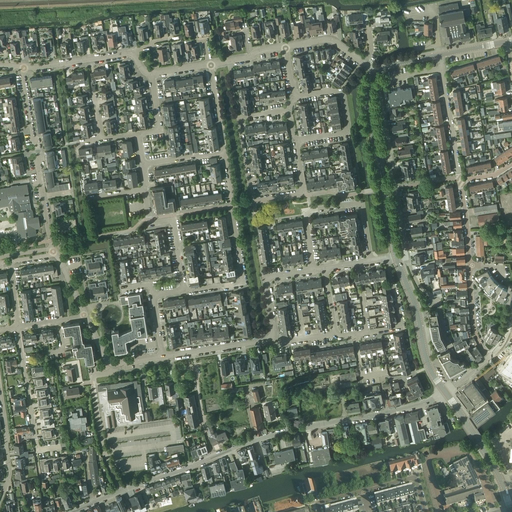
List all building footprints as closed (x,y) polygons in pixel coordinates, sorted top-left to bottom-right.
[(457,3),(438,7),(439,14),(438,14),(440,24),(464,19),(464,16),(471,14),(470,8),(462,10),(459,10),(457,3)] [(493,15),(492,15),(494,22),(494,23),(498,22),(499,31),(508,29),(504,8),(495,10),(495,8),(491,9),(493,15)] [(391,16),(390,11),(381,12),(381,17),(375,17),(376,26),(382,26),(382,21),(384,21),(384,22),(389,22),(389,16),(391,16)] [(361,14),(349,16),(346,17),(346,24),(350,23),(350,24),(362,22),(362,18),(364,18),(365,20),(368,20),(367,13),(361,13),(361,14)] [(234,20),(225,22),(226,24),(227,24),(228,30),(237,29),(239,28),(239,25),(238,21),(243,21),(241,14),(234,15),(234,20)] [(340,21),(339,15),(333,16),(334,21),(328,22),(329,31),(337,30),(336,23),(337,23),(337,21),(340,21)] [(320,22),(315,22),(317,33),(323,32),(322,26),(325,26),(325,24),(324,16),(319,17),(320,22)] [(281,23),(280,17),(276,18),(277,24),(280,24),(282,36),(284,36),(284,37),(285,36),(289,35),(287,22),(281,23)] [(172,22),(171,18),(165,19),(167,27),(171,26),(172,33),(179,32),(177,21),(172,22)] [(197,21),(195,21),(196,31),(200,30),(200,33),(206,32),(209,31),(208,21),(207,18),(202,19),(202,22),(198,22),(198,20),(197,21)] [(310,18),(305,19),(306,26),(307,29),(310,29),(310,34),(317,33),(315,22),(311,23),(310,18)] [(452,40),(461,38),(460,34),(466,33),(464,24),(465,24),(465,21),(464,19),(440,24),(440,26),(442,25),(443,27),(442,27),(443,37),(445,37),(446,43),(452,42),(452,40)] [(166,27),(165,20),(162,20),(162,24),(155,25),(157,36),(164,35),(163,27),(166,27)] [(189,24),(185,24),(186,35),(193,34),(192,31),(192,28),(195,28),(194,21),(189,22),(189,24)] [(277,27),(275,21),(265,22),(266,33),(268,32),(268,37),(275,36),(274,28),(277,27)] [(263,29),(262,22),(258,23),(258,25),(251,26),(253,38),(261,36),(260,29),(263,29)] [(293,23),(293,22),(291,22),(291,24),(291,30),(294,29),(295,36),(304,35),(302,24),(294,25),(294,23),(293,23)] [(142,24),(142,28),(138,28),(139,35),(138,35),(139,39),(140,39),(140,40),(149,38),(148,31),(151,30),(149,23),(142,24)] [(480,24),(476,25),(477,29),(478,33),(479,32),(480,37),(482,36),(482,37),(486,36),(486,35),(485,28),(484,26),(480,26),(480,24)] [(119,36),(117,26),(112,27),(113,33),(107,34),(109,46),(110,46),(110,47),(111,47),(112,47),(113,47),(114,46),(114,45),(117,45),(116,36),(119,36)] [(126,32),(125,26),(118,27),(119,35),(122,35),(124,44),(129,43),(131,43),(133,42),(131,31),(126,32)] [(489,28),(485,28),(486,35),(486,36),(490,35),(489,35),(493,34),(492,30),(493,30),(493,26),(488,27),(489,28)] [(15,42),(10,43),(12,54),(19,52),(18,44),(22,43),(21,36),(22,36),(22,31),(16,31),(17,37),(14,37),(15,42)] [(100,34),(92,36),(94,49),(102,47),(101,38),(104,38),(103,35),(103,31),(100,32),(100,34)] [(360,36),(360,31),(353,31),(350,32),(350,37),(351,37),(352,41),(354,40),(354,46),(362,45),(362,42),(364,42),(364,36),(360,36)] [(390,39),(389,31),(379,32),(380,35),(377,35),(378,43),(388,42),(388,39),(390,39)] [(460,34),(461,38),(461,40),(470,38),(474,37),(473,31),(469,31),(469,33),(466,33),(460,34)] [(241,39),(241,35),(231,37),(232,45),(230,45),(229,47),(230,48),(231,49),(233,49),(233,50),(241,49),(240,40),(241,40),(240,39),(241,39)] [(89,44),(87,36),(80,37),(81,41),(77,41),(78,51),(87,50),(86,44),(89,44)] [(34,46),(27,47),(28,55),(36,54),(36,52),(39,52),(36,38),(32,39),(33,43),(34,46)] [(51,46),(50,40),(47,41),(48,44),(46,45),(46,43),(44,42),(41,42),(40,43),(42,55),(50,54),(48,47),(51,46)] [(72,49),(70,40),(66,40),(66,43),(61,43),(63,53),(66,53),(68,53),(69,52),(69,50),(72,49)] [(192,47),(192,42),(185,43),(186,49),(191,49),(192,57),(200,56),(198,46),(192,47)] [(176,50),(173,50),(174,60),(181,59),(181,55),(180,53),(184,52),(183,43),(178,44),(175,45),(176,50)] [(162,49),(158,49),(160,61),(168,59),(168,57),(170,57),(169,52),(167,52),(166,48),(169,48),(169,44),(162,46),(162,49)] [(502,55),(494,57),(496,64),(504,62),(502,55)] [(479,69),(485,67),(483,61),(476,63),(479,69)] [(121,66),(119,66),(120,72),(129,70),(128,64),(126,65),(125,62),(120,63),(121,66)] [(340,64),(339,65),(348,72),(350,70),(351,68),(345,63),(342,66),(340,64)] [(339,65),(337,67),(340,69),(338,72),(345,77),(346,75),(348,72),(339,65)] [(458,76),(464,74),(462,67),(456,69),(458,76)] [(105,68),(100,69),(101,78),(105,77),(105,79),(106,79),(110,79),(110,76),(109,73),(109,71),(106,71),(105,68)] [(251,68),(249,68),(250,77),(253,77),(254,79),(258,79),(257,78),(256,78),(254,68),(251,68)] [(96,78),(101,78),(100,69),(94,70),(94,73),(91,73),(93,84),(96,83),(96,78)] [(121,77),(119,78),(119,81),(125,80),(128,79),(127,76),(130,76),(129,70),(120,72),(121,77)] [(83,71),(78,72),(79,81),(80,84),(85,83),(86,85),(88,85),(87,74),(84,75),(83,71)] [(79,81),(78,72),(72,73),(72,76),(66,77),(68,88),(75,87),(74,82),(79,81)] [(333,73),(332,74),(342,81),(344,79),(345,77),(338,72),(336,75),(333,73)] [(300,80),(300,82),(309,80),(312,79),(312,77),(314,76),(314,74),(312,74),(311,73),(310,73),(310,75),(300,76),(300,77),(301,80),(300,80)] [(198,74),(199,86),(200,88),(203,87),(203,88),(204,88),(204,83),(207,82),(206,75),(203,76),(202,75),(200,75),(199,74),(198,74)] [(332,74),(331,76),(334,78),(332,81),(339,86),(340,84),(342,81),(332,74)] [(6,77),(3,77),(5,86),(8,85),(8,86),(9,87),(13,86),(12,77),(9,77),(6,77)] [(126,82),(125,84),(126,88),(129,88),(135,87),(138,86),(137,81),(133,81),(133,78),(132,79),(128,79),(125,80),(126,82)] [(136,93),(134,93),(134,96),(140,95),(140,92),(141,92),(145,91),(144,85),(138,86),(135,87),(136,93)] [(389,98),(387,100),(390,102),(390,105),(397,104),(398,107),(400,107),(399,104),(405,103),(405,100),(413,99),(412,97),(411,88),(403,89),(403,87),(397,88),(398,90),(391,91),(388,92),(389,95),(389,98)] [(110,90),(101,92),(102,98),(106,97),(107,97),(108,100),(114,99),(114,95),(113,94),(111,95),(110,91),(110,90)] [(79,101),(77,102),(77,104),(84,103),(83,101),(84,101),(88,100),(87,94),(78,95),(78,96),(79,101)] [(140,95),(134,96),(135,99),(136,104),(138,104),(147,103),(146,97),(142,97),(141,98),(140,95)] [(107,103),(103,103),(104,109),(113,108),(112,102),(115,102),(114,99),(108,100),(108,103),(107,103)] [(84,103),(77,104),(78,108),(80,107),(81,113),(90,112),(89,106),(85,106),(84,106),(84,103)] [(138,104),(136,104),(136,110),(137,113),(143,112),(143,109),(144,109),(146,109),(148,108),(147,103),(138,104)] [(399,111),(399,107),(392,108),(393,112),(390,113),(391,120),(401,118),(400,111),(399,111)] [(113,108),(104,109),(105,115),(109,114),(110,114),(110,117),(117,116),(116,113),(116,111),(114,111),(113,108)] [(82,119),(79,119),(80,122),(86,121),(86,118),(87,118),(91,117),(90,112),(81,113),(82,119)] [(143,112),(137,113),(137,116),(140,116),(141,121),(149,120),(148,114),(146,114),(144,115),(143,112)] [(110,120),(106,121),(107,126),(116,125),(115,119),(117,119),(117,116),(110,117),(111,120),(110,120)] [(502,122),(498,123),(499,127),(503,126),(503,127),(504,130),(511,128),(511,120),(502,122)] [(86,121),(80,122),(80,125),(83,124),(84,130),(92,129),(92,123),(88,123),(87,124),(86,121)] [(405,126),(404,121),(398,122),(398,125),(392,126),(393,132),(403,131),(403,127),(405,126)] [(19,124),(6,126),(6,128),(11,127),(12,130),(11,130),(11,133),(17,132),(17,130),(20,129),(19,124)] [(50,129),(45,130),(42,130),(42,131),(43,134),(42,134),(43,139),(51,138),(50,133),(50,129)] [(93,134),(92,129),(84,130),(85,136),(82,136),(83,139),(90,138),(90,135),(93,134)] [(408,138),(408,133),(401,134),(401,137),(395,138),(396,144),(407,143),(406,138),(408,138)] [(10,140),(11,143),(20,142),(19,140),(18,139),(18,136),(18,137),(17,134),(8,135),(9,139),(10,140)] [(52,143),(51,138),(43,139),(44,145),(45,148),(53,147),(52,143)] [(20,144),(20,142),(11,143),(11,147),(10,148),(11,152),(20,150),(19,147),(20,147),(19,145),(20,144)] [(110,144),(104,145),(105,154),(112,153),(112,157),(115,156),(114,153),(114,150),(111,151),(110,144)] [(98,153),(96,153),(97,159),(101,158),(102,158),(101,154),(105,154),(104,145),(97,146),(98,153)] [(413,149),(412,145),(404,146),(405,149),(398,150),(398,153),(399,157),(411,155),(410,149),(413,149)] [(92,147),(86,148),(87,157),(91,156),(91,160),(97,159),(96,153),(93,154),(92,147)] [(132,147),(123,149),(124,152),(122,153),(122,155),(120,156),(121,158),(127,158),(127,155),(133,154),(132,147)] [(498,148),(496,149),(498,152),(499,155),(503,161),(508,158),(504,151),(502,149),(499,151),(498,148)] [(498,164),(503,161),(499,155),(498,152),(496,149),(494,151),(495,153),(497,156),(494,158),(498,164)] [(45,156),(46,161),(58,159),(57,155),(56,155),(53,155),(54,155),(53,151),(46,152),(46,156),(45,156)] [(12,158),(10,158),(11,163),(12,163),(13,168),(23,166),(23,164),(22,163),(22,161),(21,161),(21,158),(21,156),(12,158)] [(210,171),(221,169),(220,169),(220,168),(220,167),(220,164),(217,164),(216,158),(209,159),(210,163),(207,164),(208,168),(210,168),(210,171)] [(58,159),(46,161),(47,167),(48,166),(48,169),(48,170),(51,169),(56,169),(55,165),(54,160),(58,159)] [(123,167),(122,167),(123,171),(129,170),(128,167),(135,166),(134,159),(125,160),(126,164),(122,165),(123,167)] [(403,165),(401,165),(402,171),(413,169),(412,164),(413,163),(412,159),(404,161),(402,161),(403,165)] [(343,188),(346,188),(356,186),(354,174),(353,174),(351,163),(344,164),(344,167),(340,167),(341,169),(335,170),(335,172),(337,173),(341,172),(342,174),(343,174),(344,177),(337,178),(338,185),(339,189),(340,189),(340,190),(341,190),(343,190),(343,188)] [(23,166),(13,168),(13,174),(14,174),(15,176),(17,176),(24,175),(23,172),(24,172),(23,169),(24,169),(23,166)] [(413,169),(402,171),(403,176),(406,176),(407,179),(407,180),(415,178),(415,174),(413,174),(413,169)] [(129,173),(129,170),(123,171),(123,174),(127,173),(128,179),(137,178),(136,172),(129,173)] [(506,172),(501,175),(505,180),(510,177),(506,172)] [(276,174),(275,174),(275,176),(277,175),(279,186),(279,185),(282,185),(284,185),(282,176),(279,176),(279,173),(276,174)] [(116,179),(109,180),(111,189),(117,188),(116,181),(119,181),(118,175),(115,175),(116,179)] [(508,185),(505,180),(501,175),(496,178),(500,184),(503,182),(506,187),(508,185)] [(92,191),(91,183),(87,183),(86,180),(84,180),(86,192),(92,191)] [(0,206),(9,205),(9,208),(9,211),(10,210),(10,211),(14,210),(16,224),(17,224),(18,228),(17,228),(18,237),(36,235),(35,229),(35,228),(40,228),(39,225),(38,216),(33,217),(32,210),(31,210),(26,210),(20,211),(20,209),(19,204),(30,202),(27,185),(18,186),(17,185),(11,186),(11,187),(0,188),(0,206)] [(156,188),(152,188),(156,212),(176,209),(176,206),(176,204),(175,198),(173,199),(168,199),(169,203),(166,204),(164,193),(173,191),(172,185),(156,188)] [(410,196),(406,196),(407,202),(418,200),(420,200),(419,194),(418,190),(409,192),(410,196)] [(418,200),(407,202),(408,207),(411,207),(412,210),(412,211),(421,209),(421,205),(418,205),(418,200)] [(60,203),(60,201),(53,202),(54,209),(55,209),(56,214),(66,212),(65,202),(60,203)] [(498,212),(496,204),(474,208),(475,215),(498,212)] [(423,213),(423,210),(416,211),(417,214),(408,216),(410,222),(421,220),(420,214),(423,213)] [(500,223),(498,213),(478,216),(479,226),(500,223)] [(341,236),(347,235),(358,233),(357,227),(359,227),(357,214),(343,216),(343,215),(341,215),(340,216),(340,217),(339,217),(340,226),(340,228),(348,227),(348,230),(347,230),(347,232),(342,233),(341,234),(341,236)] [(424,226),(423,223),(417,224),(418,227),(411,228),(412,236),(422,234),(421,227),(424,226)] [(155,233),(150,234),(150,236),(155,235),(156,238),(165,236),(165,234),(163,234),(163,232),(161,232),(160,229),(154,230),(155,233)] [(489,244),(489,236),(476,237),(477,256),(484,256),(483,245),(489,244)] [(428,241),(427,237),(426,237),(420,238),(420,241),(413,242),(414,249),(425,247),(424,241),(426,241),(428,241)] [(223,248),(231,247),(230,239),(224,240),(224,243),(220,243),(220,246),(222,246),(223,248)] [(185,246),(186,254),(195,253),(194,250),(196,250),(196,247),(191,248),(191,245),(185,246)] [(442,250),(434,251),(435,259),(446,258),(446,254),(443,254),(442,250)] [(426,256),(425,251),(418,252),(418,255),(415,255),(416,262),(424,261),(423,257),(426,256)] [(93,262),(94,267),(105,265),(104,264),(102,264),(101,257),(94,258),(95,261),(93,262)] [(86,268),(94,267),(93,262),(92,262),(91,258),(84,259),(86,268)] [(141,260),(139,260),(139,265),(140,266),(140,268),(141,271),(141,273),(142,278),(144,278),(145,279),(147,279),(145,269),(143,269),(142,264),(141,260)] [(52,264),(47,265),(48,274),(51,273),(52,277),(58,276),(56,268),(53,267),(52,264)] [(105,266),(105,265),(94,267),(95,271),(96,271),(97,275),(104,273),(103,266),(105,266)] [(434,268),(433,265),(427,266),(427,269),(421,270),(422,278),(425,277),(425,283),(431,282),(430,276),(434,276),(433,268),(434,268)] [(95,271),(94,267),(86,268),(87,276),(94,275),(93,271),(95,271)] [(490,275),(487,270),(476,276),(478,280),(478,281),(480,282),(483,286),(482,287),(484,288),(488,291),(487,292),(490,293),(494,296),(493,297),(496,297),(503,301),(509,303),(511,294),(511,285),(509,284),(507,289),(502,286),(497,283),(494,280),(490,275)] [(358,275),(355,275),(357,283),(363,283),(363,284),(365,283),(364,273),(361,274),(361,273),(360,272),(358,272),(358,275)] [(130,275),(120,276),(121,276),(121,279),(122,278),(123,281),(125,281),(125,282),(125,283),(132,282),(131,280),(136,279),(136,277),(131,277),(130,275)] [(98,291),(108,289),(108,288),(106,288),(105,281),(98,282),(99,286),(97,286),(98,291)] [(90,292),(98,291),(97,286),(96,286),(95,283),(88,284),(90,292)] [(277,291),(275,292),(276,297),(280,297),(280,295),(283,295),(281,284),(279,285),(279,286),(276,286),(277,291)] [(109,290),(108,289),(98,291),(99,296),(100,295),(101,299),(108,298),(107,291),(109,290)] [(99,296),(98,291),(90,292),(91,301),(98,300),(97,296),(99,296)] [(118,330),(112,331),(115,352),(128,350),(126,339),(136,335),(137,336),(148,334),(146,324),(145,318),(143,303),(141,303),(141,302),(142,302),(143,301),(143,297),(142,296),(142,293),(140,293),(128,295),(122,296),(120,297),(121,301),(121,305),(123,305),(129,304),(129,305),(132,326),(134,329),(119,335),(118,330)] [(9,308),(9,304),(0,305),(0,314),(7,313),(7,310),(11,309),(10,308),(9,308)] [(277,312),(278,314),(288,312),(287,310),(289,309),(288,307),(288,304),(285,305),(279,306),(279,308),(278,309),(279,311),(277,312)] [(428,312),(429,318),(429,320),(429,321),(430,324),(431,327),(430,327),(431,331),(432,334),(433,338),(434,346),(437,351),(436,352),(439,351),(440,350),(447,347),(445,344),(441,335),(437,313),(436,314),(435,311),(436,311),(436,310),(430,312),(428,312)] [(79,322),(62,325),(64,335),(73,333),(75,344),(71,344),(73,356),(85,354),(86,364),(94,363),(91,344),(84,345),(83,343),(83,342),(82,341),(81,340),(79,322)] [(295,329),(294,327),(281,329),(282,332),(280,332),(281,334),(285,334),(285,337),(289,336),(291,336),(290,330),(295,329)] [(50,329),(47,330),(48,342),(52,341),(53,339),(57,338),(56,332),(53,333),(52,328),(50,328),(50,329)] [(501,334),(491,328),(484,338),(495,345),(501,334)] [(45,342),(48,342),(47,330),(43,330),(43,329),(41,329),(42,333),(39,334),(40,341),(43,341),(45,342)] [(33,332),(30,332),(31,341),(34,341),(35,342),(40,341),(39,334),(36,334),(35,330),(33,331),(33,332)] [(465,338),(470,337),(470,335),(471,335),(470,330),(462,331),(463,336),(460,337),(461,339),(465,338)] [(28,342),(31,341),(30,332),(26,333),(26,332),(24,332),(25,336),(22,337),(23,344),(28,343),(28,342)] [(456,332),(453,333),(454,339),(455,341),(461,339),(460,337),(460,336),(457,337),(456,332)] [(9,336),(5,336),(7,348),(12,347),(12,346),(15,345),(14,338),(11,338),(10,334),(8,334),(9,336)] [(459,342),(458,343),(461,350),(465,348),(467,347),(466,345),(468,344),(466,340),(462,341),(461,340),(458,341),(459,342)] [(457,352),(461,350),(458,343),(457,343),(457,342),(453,343),(457,352)] [(470,355),(474,352),(472,350),(469,345),(468,346),(469,347),(466,350),(470,355)] [(473,349),(472,350),(474,352),(477,357),(475,359),(477,362),(483,356),(477,348),(477,347),(473,350),(473,349)] [(511,347),(499,366),(506,371),(505,372),(501,369),(499,372),(511,380),(511,347)] [(438,355),(449,376),(450,376),(466,367),(462,359),(460,360),(459,361),(458,359),(457,359),(455,359),(454,359),(452,358),(451,357),(450,356),(450,355),(450,353),(450,352),(449,350),(439,355),(438,355)] [(394,359),(394,361),(408,357),(407,355),(406,355),(405,352),(398,354),(399,357),(394,359)] [(275,360),(272,360),(274,368),(274,371),(282,370),(281,366),(287,365),(291,364),(290,356),(286,356),(286,354),(276,356),(274,356),(275,360)] [(255,356),(251,357),(252,370),(260,369),(260,372),(264,372),(262,364),(259,365),(259,362),(258,357),(256,357),(255,357),(255,356)] [(237,362),(235,362),(237,372),(238,372),(244,371),(245,374),(249,374),(248,364),(245,365),(244,361),(243,361),(243,358),(237,359),(237,362)] [(222,361),(221,361),(223,373),(229,372),(230,375),(234,374),(233,363),(232,363),(232,364),(229,364),(228,360),(227,360),(227,359),(222,360),(222,361)] [(13,360),(5,361),(7,371),(15,370),(14,366),(16,365),(16,360),(13,360)] [(401,367),(396,368),(397,370),(410,367),(410,365),(409,365),(408,362),(400,364),(401,367)] [(40,366),(38,365),(37,367),(31,368),(32,373),(31,373),(32,377),(45,375),(44,371),(45,371),(46,369),(42,366),(40,366)] [(69,368),(69,365),(63,366),(63,369),(66,369),(68,380),(76,379),(74,367),(69,368)] [(500,375),(492,365),(483,373),(488,380),(494,376),(496,379),(500,375)] [(356,380),(355,372),(340,375),(341,382),(356,380)] [(45,383),(44,376),(42,376),(42,377),(33,379),(35,388),(47,386),(46,382),(45,383)] [(424,392),(417,376),(407,381),(411,391),(406,393),(409,399),(424,392)] [(110,384),(98,386),(98,391),(100,403),(103,403),(103,406),(103,412),(104,411),(106,425),(106,427),(126,424),(127,425),(129,424),(141,422),(139,410),(144,409),(140,383),(137,383),(137,380),(131,381),(121,382),(119,382),(110,384)] [(485,399),(472,381),(462,388),(463,389),(462,389),(465,392),(471,400),(473,404),(474,403),(474,404),(475,403),(477,406),(485,399)] [(190,390),(189,382),(180,383),(180,391),(190,390)] [(173,383),(165,384),(167,394),(172,394),(173,399),(175,399),(176,407),(181,407),(178,386),(174,387),(173,383)] [(68,389),(68,386),(62,387),(62,390),(66,390),(67,398),(79,396),(78,388),(68,389)] [(157,387),(157,386),(152,386),(147,386),(147,387),(148,387),(150,398),(154,397),(158,396),(160,404),(164,404),(162,392),(162,386),(157,387)] [(46,388),(36,390),(37,395),(36,396),(37,399),(48,397),(50,397),(49,394),(47,394),(46,388)] [(258,388),(252,390),(254,401),(261,399),(258,388)] [(491,394),(490,394),(496,401),(502,397),(496,390),(491,394)] [(375,397),(363,399),(365,408),(369,407),(368,406),(371,405),(372,409),(380,408),(379,403),(383,402),(381,393),(374,394),(375,397)] [(396,394),(392,395),(395,406),(402,405),(401,402),(400,396),(397,397),(396,394)] [(184,396),(187,409),(197,408),(194,395),(184,396)] [(390,398),(387,399),(389,408),(395,406),(392,395),(389,396),(390,398)] [(48,397),(37,399),(38,404),(38,408),(51,406),(50,402),(49,403),(48,397)] [(500,407),(492,397),(469,415),(476,424),(500,407)] [(348,404),(347,404),(347,408),(348,414),(353,413),(353,414),(356,414),(356,412),(360,412),(361,411),(361,410),(360,406),(359,406),(358,402),(357,402),(348,404)] [(276,418),(273,403),(263,406),(267,420),(276,418)] [(442,418),(438,404),(438,405),(427,408),(431,424),(435,438),(450,432),(449,428),(447,422),(444,423),(442,418)] [(253,422),(254,426),(262,423),(259,407),(258,407),(257,406),(255,407),(255,408),(250,409),(253,422)] [(50,408),(39,410),(40,416),(39,416),(40,419),(51,418),(53,417),(52,414),(50,414),(50,408)] [(82,415),(81,408),(76,408),(76,411),(71,411),(72,417),(69,417),(70,428),(76,427),(76,426),(80,426),(80,429),(86,428),(85,420),(86,420),(85,415),(82,415)] [(200,425),(197,408),(187,409),(190,426),(200,425)] [(298,417),(297,408),(287,409),(289,419),(298,417)] [(405,423),(415,420),(420,419),(418,411),(403,415),(402,415),(394,417),(401,444),(410,442),(405,423)] [(51,418),(40,419),(41,424),(41,425),(41,428),(54,426),(54,423),(52,423),(51,418)] [(394,433),(391,418),(385,419),(386,420),(378,422),(379,429),(384,428),(384,430),(388,429),(389,434),(394,433)] [(405,423),(410,442),(411,442),(426,439),(423,429),(418,430),(415,420),(405,423)] [(264,430),(262,423),(254,426),(256,436),(264,434),(263,430),(264,430)] [(370,441),(367,423),(355,425),(356,430),(362,429),(364,442),(370,441)] [(377,434),(375,423),(368,424),(369,428),(368,428),(370,435),(377,434)] [(213,432),(211,425),(207,426),(210,434),(212,434),(213,436),(210,438),(213,445),(228,438),(225,431),(218,434),(217,431),(213,432)] [(29,426),(13,429),(15,442),(22,441),(21,434),(23,434),(22,433),(30,432),(29,426)] [(53,434),(53,428),(42,430),(43,436),(42,436),(43,439),(56,437),(55,434),(53,434)] [(327,431),(321,432),(322,443),(323,448),(328,447),(329,447),(329,446),(331,446),(329,433),(334,432),(333,430),(333,429),(331,429),(330,429),(326,430),(327,431)] [(301,444),(299,435),(292,436),(294,445),(295,445),(295,447),(297,446),(297,445),(301,444)] [(370,438),(370,442),(372,449),(382,447),(380,436),(370,438)] [(205,441),(200,443),(203,456),(208,454),(206,444),(205,441)] [(273,447),(272,441),(268,442),(261,444),(264,455),(269,454),(268,451),(270,450),(270,447),(273,447)] [(194,460),(199,458),(195,445),(194,443),(193,444),(193,446),(191,447),(192,450),(191,450),(194,460)] [(199,458),(203,456),(200,443),(195,445),(199,458)] [(20,455),(28,454),(27,451),(23,451),(22,444),(13,445),(15,453),(20,452),(20,455)] [(95,457),(94,445),(90,446),(88,462),(90,472),(92,485),(99,483),(95,457)] [(182,445),(165,448),(167,457),(183,453),(182,445)] [(254,451),(253,446),(248,448),(251,459),(255,474),(264,471),(262,465),(259,466),(258,462),(257,462),(255,456),(256,456),(254,451)] [(309,451),(307,451),(307,453),(307,454),(309,460),(310,466),(316,465),(331,462),(331,461),(328,447),(323,448),(309,451)] [(247,448),(238,451),(242,463),(247,461),(246,457),(249,455),(247,448)] [(295,459),(293,448),(274,453),(276,463),(295,459)] [(28,454),(20,455),(21,458),(15,459),(17,467),(20,466),(25,465),(24,458),(31,457),(30,453),(28,454)] [(81,464),(80,454),(75,455),(76,459),(72,459),(73,465),(81,464)] [(61,456),(57,456),(57,457),(59,467),(59,469),(63,469),(63,467),(68,466),(67,456),(61,456)] [(150,467),(151,467),(156,465),(157,464),(156,456),(149,457),(150,467)] [(171,457),(166,458),(167,460),(169,468),(181,464),(179,460),(180,460),(179,456),(178,457),(172,459),(171,457)] [(406,461),(408,469),(408,471),(409,471),(408,469),(410,468),(411,468),(412,470),(413,470),(417,469),(416,466),(415,461),(416,461),(415,456),(413,457),(408,456),(409,461),(406,461)] [(52,457),(48,458),(49,458),(50,469),(50,471),(54,470),(54,468),(59,467),(57,457),(52,458),(52,457)] [(43,459),(40,459),(42,472),(45,471),(45,470),(50,469),(49,458),(43,459)] [(228,468),(225,458),(220,460),(222,470),(223,472),(229,471),(228,468)] [(398,464),(400,471),(399,471),(400,473),(400,471),(403,470),(403,473),(405,472),(408,471),(408,469),(406,461),(405,459),(399,458),(401,463),(398,464)] [(444,492),(443,492),(445,497),(443,497),(446,506),(460,502),(463,501),(467,500),(469,500),(473,498),(483,495),(481,486),(479,486),(478,484),(477,482),(478,481),(476,476),(474,472),(467,458),(453,465),(457,473),(451,476),(457,488),(444,492)] [(392,465),(389,466),(391,473),(394,472),(395,475),(397,474),(400,473),(399,471),(400,471),(398,464),(397,461),(391,460),(392,465)] [(229,463),(233,471),(238,470),(235,461),(229,463)] [(156,465),(151,467),(152,469),(153,473),(162,470),(168,468),(167,468),(166,462),(156,465)] [(209,466),(211,474),(215,473),(216,478),(223,478),(222,476),(219,462),(213,463),(213,465),(209,466)] [(27,465),(25,465),(20,466),(20,469),(15,470),(16,478),(25,476),(23,469),(34,467),(34,464),(28,465),(27,465)] [(209,465),(202,468),(204,476),(204,478),(205,481),(207,480),(208,481),(209,481),(213,480),(212,476),(211,477),(211,476),(211,474),(209,466),(209,465)] [(238,470),(233,471),(229,472),(233,488),(247,485),(245,477),(243,469),(238,470)] [(102,475),(101,470),(98,471),(100,485),(102,492),(107,490),(105,483),(105,481),(103,481),(102,475)] [(192,480),(190,473),(182,475),(184,482),(186,486),(192,484),(191,480),(192,480)] [(27,479),(20,480),(20,483),(21,483),(23,491),(28,490),(27,482),(27,479)] [(225,485),(224,482),(217,484),(210,486),(212,496),(226,492),(225,485)] [(302,485),(304,495),(305,495),(305,494),(307,493),(307,495),(311,494),(311,497),(315,496),(311,482),(305,484),(305,485),(302,485)] [(87,491),(86,483),(81,484),(82,492),(80,492),(81,497),(89,495),(87,491)] [(193,484),(192,485),(192,484),(186,486),(184,487),(187,499),(197,496),(198,499),(203,498),(201,493),(196,494),(194,488),(193,488),(193,484)] [(406,499),(405,497),(402,488),(398,489),(400,498),(400,501),(406,499)] [(140,492),(134,495),(135,495),(139,507),(140,508),(145,506),(144,503),(147,503),(144,494),(141,495),(140,492)] [(14,504),(13,493),(9,493),(10,500),(6,500),(6,501),(7,511),(12,511),(11,505),(14,504)] [(39,496),(38,495),(37,495),(37,496),(36,496),(36,497),(36,498),(36,499),(32,499),(34,511),(43,509),(41,498),(40,498),(40,497),(39,496)] [(65,508),(72,506),(68,495),(61,497),(63,503),(65,508)] [(135,495),(129,497),(134,509),(139,507),(135,495)] [(483,495),(473,498),(475,505),(485,502),(483,495)] [(61,503),(63,503),(61,497),(61,496),(60,496),(54,497),(56,506),(62,505),(61,503)] [(121,497),(116,499),(121,510),(121,511),(128,508),(123,497),(121,498),(121,497)] [(353,511),(354,511),(359,510),(356,500),(351,502),(353,511)] [(120,511),(116,502),(112,504),(112,503),(108,505),(108,506),(105,508),(106,511),(120,511)] [(345,503),(347,511),(353,511),(354,511),(353,511),(351,502),(345,503)] [(261,511),(258,503),(253,505),(253,507),(250,508),(250,509),(250,511),(261,511)]
